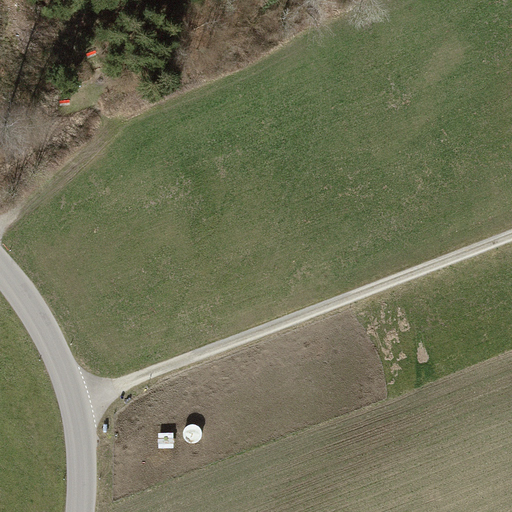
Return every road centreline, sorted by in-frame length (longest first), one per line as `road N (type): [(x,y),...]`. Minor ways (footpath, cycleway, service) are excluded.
road 1 (track): [(511,241),(77,407)]
road 2 (tertiary): [(83,511),(83,437),(62,362),(0,265)]
